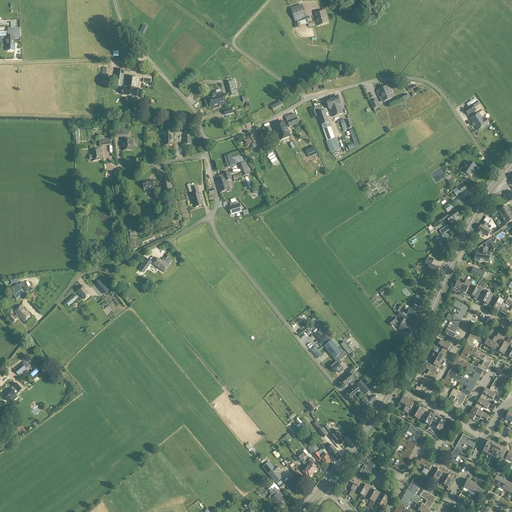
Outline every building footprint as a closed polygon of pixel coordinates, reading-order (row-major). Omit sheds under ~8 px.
[(295,21),(307,17),(302,5),(290,9),(295,21)] [(314,13),(318,26),(328,23),(324,10),(314,13)] [(313,23),(309,23),(307,20),(311,18),(311,16),(305,19),(307,25),(308,24),(308,26),(313,26),(313,23)] [(138,32),(143,35),(147,27),(143,24),(138,32)] [(14,51),(14,38),(20,38),(20,28),(8,28),(8,31),(8,36),(7,36),(7,37),(7,51),(14,51)] [(125,71),(117,69),(115,86),(122,87),(125,71)] [(352,71),(334,75),(335,80),(353,76),(352,71)] [(127,76),(125,87),(124,87),(123,95),(137,97),(138,89),(137,89),(139,78),(127,76)] [(234,81),(227,83),(229,92),(234,91),(237,90),(234,81)] [(394,97),(389,86),(387,87),(387,86),(383,88),(388,100),(392,99),(391,98),(394,97)] [(383,88),(378,90),(379,91),(376,92),(381,102),(383,101),(384,102),(388,100),(383,88)] [(211,98),(208,99),(209,103),(225,99),(224,94),(223,94),(223,92),(213,94),(213,96),(211,97),(211,98)] [(338,116),(343,114),(340,106),(341,105),(337,96),(332,98),(335,107),(338,116)] [(338,116),(335,107),(332,98),(326,101),(329,110),(330,109),(333,118),(338,116)] [(209,103),(210,108),(213,107),(214,109),(219,108),(219,105),(226,104),(225,99),(209,103)] [(370,102),(373,109),(379,107),(376,100),(370,102)] [(479,105),(477,101),(464,110),(468,116),(476,111),(474,108),(479,105)] [(282,106),(279,102),(271,106),(273,111),(282,106)] [(329,123),(324,111),(317,114),(321,126),(329,123)] [(486,119),(483,120),(479,113),(470,119),(473,124),(472,125),(473,127),(474,126),(478,131),(486,125),(489,123),(486,119)] [(296,117),(287,121),(290,128),(299,124),(296,117)] [(279,124),(285,139),(290,137),(284,122),(279,124)] [(285,139),(279,124),(273,126),(279,141),(285,139)] [(331,153),(339,150),(331,128),(323,130),(327,142),(331,153)] [(169,133),(169,131),(164,131),(164,145),(173,145),(173,139),(174,139),(174,137),(173,137),(173,133),(169,133)] [(259,136),(257,137),(254,133),(245,138),(246,140),(252,149),(261,144),(260,144),(263,143),(265,147),(269,145),(265,139),(266,139),(263,134),(259,136)] [(96,141),(99,141),(100,145),(111,143),(110,138),(105,139),(105,138),(99,139),(99,136),(95,137),(96,141)] [(133,139),(122,139),(122,145),(123,145),(123,151),(132,151),(132,143),(133,143),(133,139)] [(309,158),(317,154),(313,146),(305,150),(309,158)] [(93,161),(102,160),(100,149),(91,150),(93,161)] [(244,162),(242,157),(240,158),(238,152),(231,155),(234,165),(244,162)] [(267,154),(270,162),(276,160),(272,152),(267,154)] [(232,161),(228,162),(227,157),(223,158),(225,168),(233,166),(232,161)] [(239,165),(243,176),(250,174),(246,162),(239,165)] [(464,171),(461,175),(465,178),(467,176),(470,178),(471,175),(472,175),(474,172),(474,171),(476,168),(470,163),(468,165),(466,164),(462,169),(464,171)] [(225,179),(217,181),(221,192),(225,191),(227,192),(229,191),(230,189),(229,187),(228,186),(226,181),(231,180),(229,172),(223,174),(225,179)] [(144,190),(150,189),(151,193),(158,192),(157,185),(154,186),(153,181),(143,182),(144,190)] [(163,184),(164,192),(171,191),(170,183),(163,184)] [(191,197),(192,200),(194,208),(203,205),(201,199),(202,199),(200,194),(199,194),(197,187),(192,189),(194,196),(191,197)] [(220,205),(225,212),(229,209),(223,202),(220,205)] [(241,212),(239,204),(237,205),(236,202),(231,203),(232,206),(229,207),(232,215),(241,212)] [(444,207),(447,212),(453,209),(449,204),(444,207)] [(498,212),(502,218),(511,213),(507,207),(498,212)] [(446,218),(447,219),(446,220),(448,224),(449,223),(450,223),(459,217),(455,211),(446,218)] [(506,224),(511,220),(511,215),(511,213),(502,218),(506,224)] [(476,234),(480,236),(481,233),(484,235),(485,235),(487,236),(491,231),(488,230),(488,229),(485,228),(488,224),(484,222),(481,225),(476,234)] [(473,238),(469,243),(475,247),(478,243),(473,238)] [(480,261),(483,262),(483,261),(488,262),(489,254),(485,253),(485,251),(481,250),(480,252),(476,252),(475,260),(480,261)] [(153,265),(164,273),(169,266),(168,266),(172,261),(165,256),(162,261),(158,258),(153,265)] [(144,273),(151,262),(147,259),(139,270),(144,273)] [(429,273),(429,274),(432,275),(433,274),(436,275),(439,269),(431,265),(433,262),(427,259),(424,265),(427,267),(428,268),(426,271),(429,273)] [(485,272),(488,274),(489,271),(483,268),(482,271),(477,269),(474,268),(471,274),(479,277),(480,277),(482,278),(485,272)] [(108,291),(99,280),(95,284),(105,294),(108,291)] [(465,295),(468,289),(468,288),(471,283),(466,281),(463,286),(457,282),(453,288),(457,290),(457,289),(465,293),(464,295),(465,295)] [(474,292),(468,288),(468,289),(465,295),(468,296),(468,295),(476,299),(475,301),(476,301),(479,294),(485,283),(480,281),(478,285),(480,286),(479,288),(477,287),(474,292)] [(17,284),(9,290),(16,300),(24,294),(17,284)] [(77,292),(79,295),(80,295),(84,300),(90,295),(85,290),(86,289),(83,287),(77,292)] [(485,298),(479,294),(476,301),(479,302),(479,301),(487,305),(486,307),(487,307),(490,300),(493,295),(488,293),(485,298)] [(74,294),(65,303),(68,307),(78,298),(74,294)] [(511,299),(508,297),(505,304),(511,307),(510,312),(505,309),(503,312),(506,313),(506,314),(511,317),(511,299)] [(419,299),(417,304),(423,307),(425,301),(419,299)] [(490,308),(490,307),(498,311),(504,301),(499,299),(496,304),(490,300),(487,307),(490,308)] [(455,314),(453,316),(461,321),(469,308),(456,301),(452,307),(460,311),(457,315),(455,314)] [(14,312),(17,315),(14,317),(12,315),(9,318),(14,323),(17,320),(16,319),(19,316),(24,323),(31,316),(21,306),(14,312)] [(417,321),(420,314),(417,313),(417,312),(414,311),(413,311),(409,310),(406,316),(400,313),(398,317),(408,321),(410,318),(417,321)] [(444,325),(442,328),(454,334),(461,321),(453,316),(451,315),(449,314),(448,314),(445,320),(450,322),(448,327),(444,325)] [(392,327),(398,322),(394,317),(393,318),(392,317),(389,319),(390,320),(388,322),(392,327)] [(398,324),(401,325),(399,329),(408,334),(411,327),(405,324),(406,321),(401,318),(398,324)] [(324,347),(333,339),(324,328),(323,326),(318,330),(319,332),(315,335),(324,347)] [(456,335),(454,334),(442,328),(442,327),(439,332),(449,337),(445,343),(445,344),(450,346),(451,347),(453,344),(452,343),(456,335)] [(475,340),(482,344),(485,338),(472,330),(467,340),(469,341),(467,344),(473,348),(475,345),(472,344),(475,340)] [(497,345),(502,335),(499,333),(496,338),(494,337),(492,342),(487,340),(484,345),(493,350),(496,345),(497,345)] [(503,355),(506,350),(511,340),(508,338),(506,343),(504,343),(501,348),(497,345),(496,345),(493,350),(503,355)] [(343,351),(333,339),(324,347),(334,359),(343,351)] [(446,354),(450,346),(445,344),(445,343),(440,341),(438,345),(443,348),(439,354),(446,358),(447,355),(446,354)] [(352,351),(347,344),(343,347),(348,354),(352,351)] [(467,358),(469,354),(476,358),(480,352),(473,348),(467,344),(459,358),(468,362),(469,360),(467,358)] [(511,351),(511,353),(506,350),(503,355),(511,360),(511,351)] [(445,358),(446,358),(439,354),(434,352),(432,357),(437,359),(433,365),(438,368),(439,369),(441,366),(440,365),(444,357),(445,358)] [(493,359),(480,352),(476,358),(483,362),(481,366),(479,365),(477,367),(477,368),(485,372),(493,359)] [(458,370),(460,366),(467,370),(471,364),(468,362),(459,358),(457,357),(450,370),(458,375),(459,374),(460,372),(458,370)] [(424,374),(423,377),(431,381),(438,368),(433,365),(425,361),(422,367),(429,371),(427,375),(424,374)] [(22,364),(14,371),(18,375),(29,366),(25,362),(22,365),(22,364)] [(338,371),(340,373),(343,371),(336,362),(330,367),(335,373),(338,371)] [(472,378),(470,377),(468,380),(476,384),(483,371),(485,372),(477,368),(477,367),(471,364),(467,370),(474,374),(472,378)] [(497,379),(505,384),(506,384),(507,381),(505,380),(507,375),(511,378),(511,370),(505,366),(497,379)] [(460,383),(463,377),(459,374),(458,375),(450,370),(443,383),(451,388),(453,385),(451,383),(453,379),(460,383)] [(349,374),(341,381),(345,386),(351,382),(352,384),(354,383),(355,385),(360,382),(355,375),(352,377),(349,374)] [(424,394),(431,381),(423,377),(418,374),(415,380),(422,384),(419,388),(417,387),(415,390),(424,394)] [(468,380),(463,377),(460,383),(467,387),(465,391),(462,390),(461,393),(467,396),(467,397),(469,398),(476,384),(468,380)] [(497,396),(499,393),(496,392),(498,388),(506,392),(509,386),(506,384),(505,384),(497,379),(496,378),(489,391),(489,392),(497,396)] [(361,381),(356,386),(365,396),(370,390),(361,381)] [(10,389),(3,396),(8,401),(10,399),(13,402),(18,397),(16,395),(19,393),(22,390),(16,384),(13,387),(10,390),(10,389)] [(353,388),(347,393),(351,398),(352,397),(357,403),(360,400),(357,395),(360,392),(356,386),(354,384),(351,386),(353,388)] [(464,407),(462,406),(467,397),(467,396),(461,393),(454,389),(451,395),(455,398),(451,405),(461,411),(464,407)] [(497,396),(489,392),(489,391),(485,389),(480,399),(484,402),(485,402),(488,397),(492,400),(493,398),(499,402),(500,398),(497,396)] [(365,408),(366,408),(368,404),(367,403),(369,401),(368,400),(365,397),(362,400),(363,401),(360,404),(365,408)] [(371,397),(368,400),(369,401),(367,403),(368,404),(366,408),(369,410),(373,405),(373,404),(376,401),(371,397)] [(408,414),(411,409),(414,403),(413,404),(405,400),(406,399),(403,397),(400,403),(406,407),(403,412),(408,414)] [(479,411),(482,407),(487,410),(488,408),(493,411),(495,408),(485,402),(484,402),(480,399),(474,409),(475,409),(479,411)] [(425,409),(424,411),(416,406),(417,405),(414,403),(411,409),(417,413),(414,418),(419,421),(421,416),(425,409)] [(479,411),(475,409),(474,409),(473,408),(468,418),(473,420),(475,416),(481,419),(481,417),(487,420),(489,417),(479,411)] [(428,411),(425,409),(421,416),(427,419),(425,424),(429,427),(435,417),(427,412),(428,411)] [(430,427),(432,422),(438,425),(436,430),(440,433),(446,423),(438,418),(439,417),(436,415),(435,417),(429,427),(430,427)] [(296,423),(294,425),(298,429),(304,425),(299,418),(295,420),(299,424),(298,425),(296,423)] [(313,425),(324,438),(327,436),(327,435),(322,428),(322,429),(316,422),(313,425)] [(409,438),(408,441),(416,446),(423,433),(410,425),(407,431),(414,435),(412,440),(409,438)] [(335,439),(340,445),(341,445),(343,444),(343,443),(345,441),(342,438),(343,437),(337,431),(332,435),(335,439)] [(464,453),(465,450),(463,448),(465,444),(472,448),(476,442),(463,435),(455,448),(464,453)] [(408,459),(416,446),(408,441),(403,438),(400,444),(407,448),(404,453),(402,451),(400,454),(408,459)] [(488,441),(482,452),(487,455),(493,443),(488,441)] [(497,446),(493,443),(487,455),(491,457),(497,446)] [(331,453),(333,455),(337,452),(332,446),(330,444),(325,448),(327,450),(330,453),(331,453)] [(329,459),(326,455),(323,452),(319,455),(317,453),(311,445),(309,447),(307,448),(314,456),(318,462),(321,460),(326,465),(330,462),(328,459),(329,459)] [(371,458),(369,461),(375,464),(377,466),(385,452),(372,445),(368,451),(376,455),(373,459),(371,458)] [(496,460),(502,448),(497,446),(491,457),(496,460)] [(468,455),(464,453),(455,448),(448,461),(456,466),(458,462),(455,461),(458,457),(465,461),(468,455)] [(507,451),(502,448),(496,460),(501,462),(507,451)] [(305,457),(301,451),(296,455),(301,461),(301,460),(303,462),(305,461),(303,459),(305,457)] [(400,454),(395,451),(392,457),(397,460),(393,467),(401,472),(408,459),(400,454)] [(360,473),(368,477),(375,464),(369,461),(362,457),(359,463),(366,467),(364,471),(361,470),(360,473)] [(306,464),(304,461),(302,463),(305,466),(307,468),(313,474),(317,470),(315,468),(318,465),(313,461),(314,461),(312,458),(306,464)] [(426,476),(429,471),(433,465),(432,464),(432,466),(424,461),(425,460),(422,458),(418,465),(424,468),(421,473),(426,476)] [(275,466),(273,468),(269,464),(264,468),(276,482),(281,478),(276,473),(279,470),(275,466)] [(437,482),(440,477),(443,471),(443,472),(440,470),(435,468),(435,466),(433,465),(429,471),(435,474),(432,479),(437,482)] [(307,476),(309,478),(313,474),(307,468),(305,466),(300,471),(306,477),(307,476)] [(446,472),(443,471),(440,477),(446,481),(443,486),(448,488),(454,478),(446,474),(446,472)] [(351,490),(348,496),(352,498),(358,487),(361,483),(351,477),(348,482),(353,485),(350,490),(351,490)] [(414,477),(406,490),(415,495),(416,492),(414,490),(416,486),(424,490),(427,484),(414,477)] [(492,484),(498,487),(502,480),(496,477),(492,484)] [(282,480),(277,484),(281,490),(286,486),(282,480)] [(289,485),(296,492),(295,493),(301,488),(294,480),(288,485),(289,485)] [(464,488),(469,491),(473,483),(468,480),(464,488)] [(508,483),(502,480),(498,487),(504,490),(508,483)] [(363,490),(360,495),(361,496),(358,501),(362,503),(367,493),(370,488),(361,483),(358,487),(363,490)] [(479,486),(473,483),(469,491),(475,494),(479,486)] [(485,489),(479,486),(475,494),(481,497),(485,489)] [(280,497),(282,494),(275,487),(270,492),(271,494),(269,496),(270,497),(269,497),(276,504),(275,506),(279,510),(280,508),(286,503),(280,497)] [(367,493),(372,496),(369,501),(371,501),(368,507),(371,509),(377,498),(380,494),(370,488),(367,493)] [(420,497),(415,495),(406,490),(399,503),(407,508),(409,505),(407,504),(409,499),(416,503),(420,497)] [(423,491),(420,497),(427,501),(425,505),(422,504),(420,507),(429,511),(436,498),(423,491)] [(380,494),(377,498),(382,501),(379,506),(380,507),(377,511),(381,511),(389,499),(380,494)] [(399,503),(394,511),(411,511),(412,511),(407,508),(399,503)]
